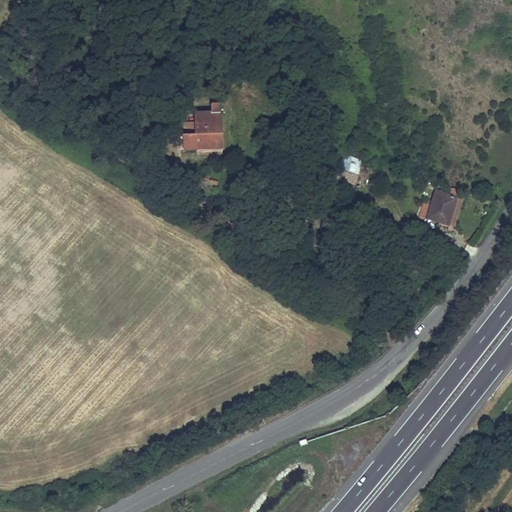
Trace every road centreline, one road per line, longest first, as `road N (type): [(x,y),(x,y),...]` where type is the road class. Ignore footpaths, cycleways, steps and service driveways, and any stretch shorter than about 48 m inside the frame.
road 1 (tertiary): [(119,511),(277,431),(401,355),(511,208)]
road 2 (motorway): [(511,302),(343,511)]
road 3 (motorway): [(375,511),(511,343)]
